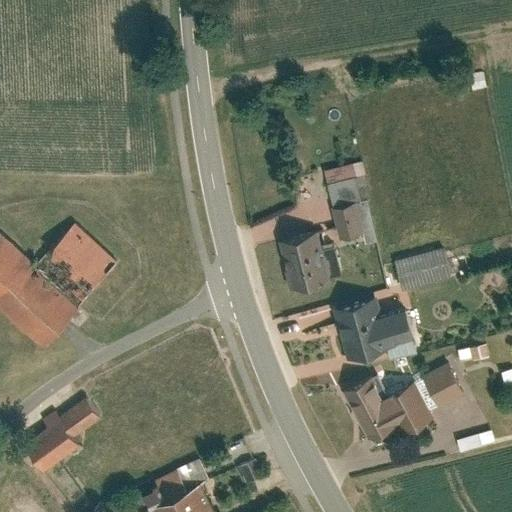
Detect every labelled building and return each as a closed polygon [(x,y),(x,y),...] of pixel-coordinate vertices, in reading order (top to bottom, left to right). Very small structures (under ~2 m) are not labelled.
[(361,171),(358,160),(330,167),(333,178),(360,171),(361,171)] [(366,197),(360,171),(333,178),(339,204),(362,198),(366,197)] [(371,238),(382,236),(373,196),(366,197),(362,198),(369,228),(371,238)] [(362,198),(339,204),(346,234),(369,228),(362,198)] [(81,219),(58,247),(101,283),(124,256),(81,219)] [(0,225),(0,298),(47,342),(84,302),(0,225)] [(322,228),(285,236),(296,283),(333,275),(326,244),(322,228)] [(340,240),(326,244),(333,275),(347,272),(340,240)] [(448,242),(402,255),(410,285),(457,273),(448,242)] [(383,293),(341,303),(354,353),(396,342),(387,308),(383,293)] [(387,308),(396,342),(416,337),(422,336),(414,302),(387,308)] [(416,337),(396,342),(399,354),(419,349),(416,337)] [(453,358),(427,372),(444,402),(469,388),(453,358)] [(378,370),(348,386),(374,434),(408,416),(394,389),(390,392),(378,370)] [(414,426),(436,414),(416,377),(394,389),(408,416),(414,426)] [(66,413),(81,432),(107,413),(92,394),(66,413)] [(55,422),(30,441),(49,466),(86,439),(81,432),(66,413),(61,406),(50,415),(55,422)] [(459,448),(495,441),(492,428),(456,436),(459,448)] [(215,474),(205,452),(160,472),(170,494),(208,477),(215,474)] [(263,453),(241,463),(249,480),(270,470),(263,453)] [(157,500),(162,511),(222,511),(224,511),(208,477),(170,494),(157,500)]
